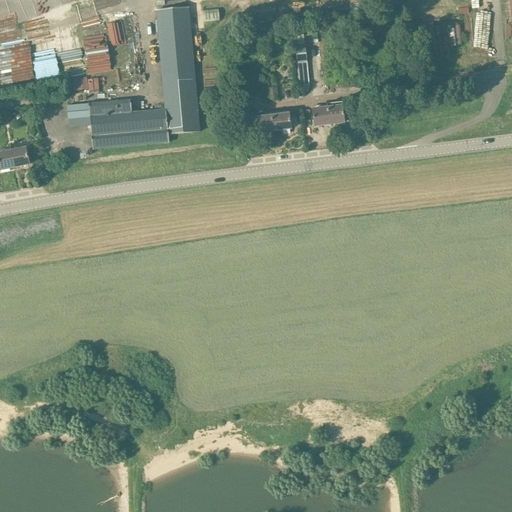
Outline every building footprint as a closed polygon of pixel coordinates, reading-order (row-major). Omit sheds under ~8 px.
[(200,132),(195,72),(189,9),(156,11),(165,104),(161,105),(161,110),(132,113),(131,100),(89,104),(67,106),(69,127),(91,126),(93,150),(169,144),(168,134),(200,132)] [(204,23),(220,21),(218,9),(203,10),(204,23)] [(389,40),(399,36),(395,27),(386,31),(389,40)] [(297,64),(307,62),(303,30),(293,32),(297,64)] [(269,100),(278,99),(277,88),(268,88),(269,100)] [(327,108),(329,124),(344,123),(342,104),(327,105),(327,108)] [(314,126),(329,124),(327,108),(312,110),(314,126)] [(3,113),(6,125),(13,124),(10,111),(3,113)] [(273,131),(271,117),(254,119),(253,115),(242,117),(243,126),(254,125),(255,133),(273,131)] [(271,117),(273,131),(291,129),(289,115),(271,117)] [(11,151),(15,169),(30,166),(27,147),(11,151)] [(0,171),(15,169),(11,151),(0,152),(0,171)]
